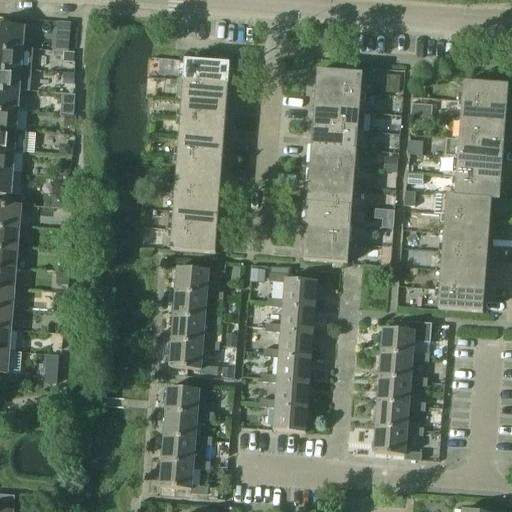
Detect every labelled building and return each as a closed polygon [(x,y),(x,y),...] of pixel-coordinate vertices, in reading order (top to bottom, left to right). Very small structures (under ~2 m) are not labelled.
[(0,48),(22,50),(24,28),(0,26),(0,48)] [(56,53),(63,54),(70,54),(71,42),(67,41),(57,41),(56,53)] [(0,68),(20,70),(31,71),(33,51),(22,50),(0,48),(0,68)] [(74,65),(75,54),(70,54),(63,54),(63,64),(74,65)] [(186,63),(185,83),(230,86),(231,66),(186,63)] [(0,89),(19,91),(29,92),(31,71),(20,70),(0,68),(0,89)] [(319,73),(317,93),(362,97),(363,77),(319,73)] [(63,86),(73,87),(74,75),(64,74),(63,86)] [(400,78),(387,77),(385,94),(399,95),(400,78)] [(185,83),(183,101),(228,105),(230,86),(185,83)] [(465,84),(464,104),(508,107),(509,87),(465,84)] [(0,110),(17,112),(19,91),(0,89),(0,110)] [(317,93),(316,112),(331,113),(360,115),(362,97),(317,93)] [(60,113),(65,113),(74,113),(74,96),(61,95),(60,113)] [(183,101),(182,120),(227,123),(228,105),(183,101)] [(464,104),(462,123),(506,126),(508,107),(464,104)] [(414,106),(413,106),(412,119),(413,119),(428,120),(429,107),(420,107),(414,106)] [(0,131),(15,133),(16,123),(17,112),(0,110),(0,131)] [(316,112),(314,131),(359,134),(360,115),(331,113),(316,112)] [(75,114),(74,113),(65,113),(63,127),(74,128),(75,114)] [(182,120),(180,139),(225,142),(227,123),(182,120)] [(455,133),(455,141),(505,145),(506,126),(462,123),(462,133),(455,133)] [(0,152),(14,154),(15,133),(0,131),(0,152)] [(314,131),(313,149),(357,153),(359,134),(314,131)] [(180,139),(179,157),(224,161),(225,142),(180,139)] [(444,159),(460,160),(504,163),(505,145),(455,141),(445,140),(444,159)] [(411,144),(410,143),(409,157),(410,157),(421,158),(422,144),(411,144)] [(59,157),(68,157),(69,150),(69,147),(64,146),(59,151),(59,157)] [(313,149),(311,168),(356,171),(357,153),(313,149)] [(0,172),(12,173),(14,154),(0,152),(0,172)] [(179,157),(177,176),(222,179),(224,161),(179,157)] [(383,173),(396,175),(398,160),(384,159),(383,173)] [(460,160),(458,179),(502,182),(504,163),(460,160)] [(311,168),(310,187),(355,190),(356,171),(311,168)] [(61,179),(69,180),(70,171),(62,170),(61,179)] [(0,204),(9,205),(12,173),(0,172),(0,204)] [(408,175),(407,175),(407,179),(406,185),(408,185),(420,186),(421,176),(408,175)] [(177,176),(176,195),(221,198),(222,179),(177,176)] [(448,196),(448,197),(463,198),(492,200),(492,201),(501,202),(502,182),(458,179),(457,197),(448,196)] [(310,187),(309,205),(353,209),(355,190),(310,187)] [(407,194),(406,194),(404,208),(406,209),(414,209),(415,195),(407,194)] [(176,195),(175,213),(220,217),(221,198),(176,195)] [(448,197),(447,217),(455,217),(490,220),(492,201),(492,200),(463,198),(448,197)] [(0,226),(18,227),(20,206),(9,205),(0,204),(0,226)] [(309,205),(307,224),(352,227),(353,209),(309,205)] [(175,213),(173,232),(218,235),(220,217),(175,213)] [(447,217),(445,235),(447,235),(489,239),(490,220),(455,217),(447,217)] [(307,224),(306,243),(350,246),(352,227),(307,224)] [(0,246),(17,248),(18,227),(0,226),(0,246)] [(217,255),(218,235),(173,232),(171,252),(217,255)] [(71,234),(70,234),(63,234),(54,233),(53,247),(62,248),(70,249),(71,234)] [(445,235),(444,254),(487,257),(489,239),(447,235),(445,235)] [(306,243),(304,262),(349,266),(350,246),(306,243)] [(0,268),(15,269),(17,248),(0,246),(0,268)] [(444,254),(443,273),(486,276),(487,257),(444,254)] [(0,288),(13,290),(15,269),(0,268),(0,288)] [(179,269),(177,294),(208,297),(207,301),(223,303),(224,294),(208,293),(210,271),(179,269)] [(58,273),(57,284),(64,285),(70,286),(72,274),(58,273)] [(443,273),(441,292),(485,295),(486,276),(443,273)] [(269,276),(269,285),(285,286),(284,301),(315,303),(316,285),(285,282),(285,278),(269,276)] [(0,309),(12,311),(13,290),(0,288),(0,309)] [(483,315),(485,295),(441,292),(440,312),(483,315)] [(177,294),(175,319),(206,322),(206,326),(221,327),(222,319),(206,318),(207,301),(208,297),(177,294)] [(267,301),(267,309),(283,310),(281,326),(313,328),(315,303),(284,301),(283,303),(267,301)] [(0,330),(10,331),(12,311),(0,309),(0,330)] [(175,319),(173,343),(204,346),(203,351),(220,352),(220,344),(204,343),(206,326),(206,322),(175,319)] [(385,330),(383,356),(414,358),(414,362),(430,363),(430,355),(414,354),(415,343),(430,344),(431,327),(400,324),(400,331),(385,330)] [(265,326),(265,334),(281,336),(280,351),(311,353),(313,328),(281,326),(281,327),(265,326)] [(0,351),(8,352),(10,331),(0,330),(0,351)] [(202,367),(203,351),(204,346),(173,343),(171,368),(201,371),(201,375),(218,376),(218,369),(202,367)] [(0,373),(7,374),(8,352),(0,351),(0,373)] [(263,351),(263,359),(279,360),(277,376),(309,378),(311,353),(280,351),(279,352),(263,351)] [(383,356),(382,381),(412,383),(412,387),(428,388),(428,380),(412,379),(414,362),(414,358),(383,356)] [(262,376),(261,384),(277,385),(276,401),(307,403),(309,378),(277,376),(277,377),(262,376)] [(382,381),(380,406),(410,408),(410,412),(426,413),(427,405),(410,404),(412,387),(412,383),(382,381)] [(169,388),(167,413),(198,417),(198,421),(214,422),(215,414),(198,413),(200,390),(169,388)] [(260,400),(259,409),(275,410),(273,432),(305,434),(307,403),(276,401),(276,402),(260,400)] [(380,406),(378,430),(408,433),(408,436),(424,437),(424,430),(409,429),(410,412),(410,408),(380,406)] [(167,413),(165,439),(196,442),(196,446),(197,446),(212,447),(213,439),(196,437),(198,421),(198,417),(167,413)] [(408,436),(408,433),(378,430),(376,454),(406,457),(406,461),(422,462),(423,455),(407,453),(408,436)] [(165,439),(163,463),(194,466),(194,470),(210,471),(211,463),(194,462),(196,446),(197,446),(196,446),(196,442),(165,439)] [(193,469),(194,470),(194,466),(163,463),(161,488),(191,490),(191,494),(208,496),(209,488),(192,487),(193,469)] [(0,511),(13,511),(14,498),(0,496),(0,511)]
